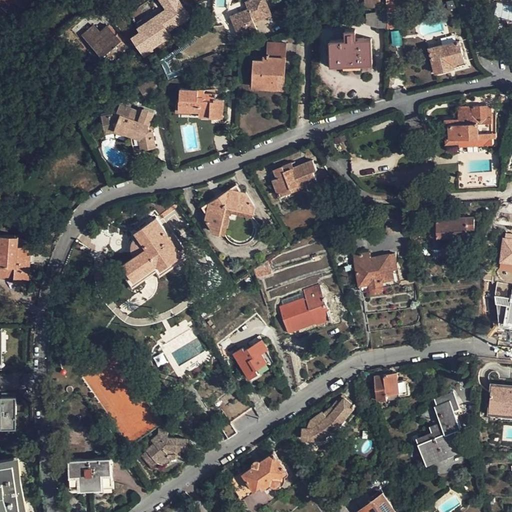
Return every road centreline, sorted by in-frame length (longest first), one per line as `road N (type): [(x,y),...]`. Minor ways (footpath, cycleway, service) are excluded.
road 1 (residential): [(58,511),(46,463),(54,271),(101,202),(188,183),(506,77)]
road 2 (residential): [(511,348),(381,354),(343,369),(136,511)]
